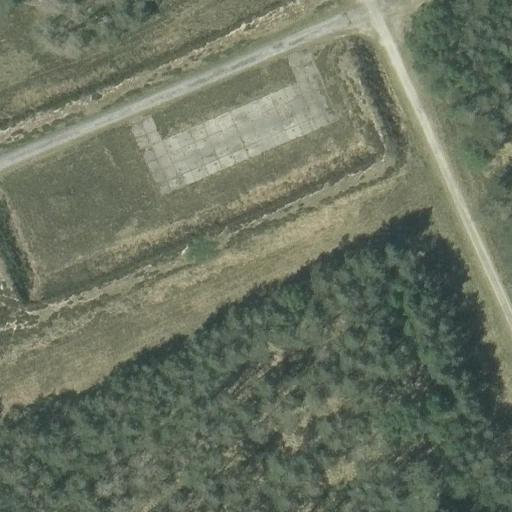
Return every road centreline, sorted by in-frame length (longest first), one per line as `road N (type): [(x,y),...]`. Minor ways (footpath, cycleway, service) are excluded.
road 1 (track): [(423,0),(0,174)]
road 2 (track): [(511,324),(365,0)]
